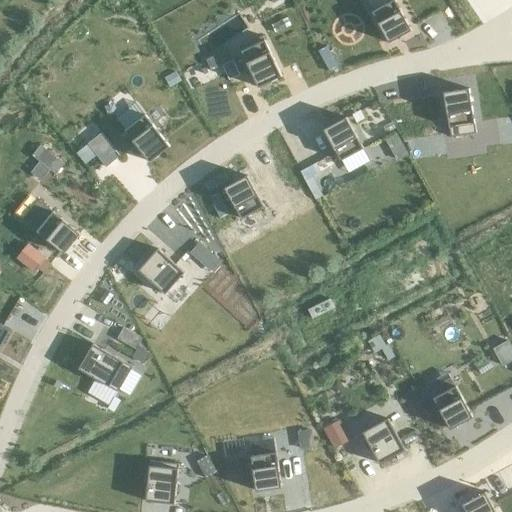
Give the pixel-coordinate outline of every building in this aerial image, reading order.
[(366,0),(391,45),(413,33),(395,0),(366,0)] [(240,47),(259,87),(283,76),(263,36),(240,47)] [(211,71),(222,66),(217,55),(206,60),(211,71)] [(222,66),(229,80),(240,75),(233,60),(222,66)] [(164,78),(170,87),(181,81),(175,71),(164,78)] [(476,133),(470,89),(444,92),(451,137),(476,133)] [(135,102),(116,117),(126,130),(151,162),(171,146),(146,114),(145,115),(135,102)] [(341,161),(364,149),(347,117),(324,130),(341,161)] [(102,132),(88,143),(106,167),(121,155),(102,132)] [(385,137),(397,159),(407,153),(395,132),(385,137)] [(41,145),(33,156),(57,174),(65,163),(41,145)] [(225,188),(242,219),(265,207),(248,176),(225,188)] [(41,201),(25,221),(65,254),(81,234),(41,201)] [(199,243),(190,253),(201,263),(210,252),(199,243)] [(166,294),(185,272),(158,248),(139,270),(166,294)] [(26,252),(18,262),(40,279),(48,270),(26,252)] [(0,349),(11,330),(0,323),(0,349)] [(142,339),(124,329),(118,339),(136,349),(142,339)] [(494,348),(504,366),(511,361),(511,348),(508,341),(494,348)] [(118,392),(133,367),(94,344),(79,369),(118,392)] [(483,372),(460,384),(477,415),(500,403),(483,372)] [(371,430),(388,461),(413,447),(396,416),(371,430)] [(339,420),(324,428),(334,448),(350,440),(339,420)] [(310,430),(297,432),(299,449),(313,447),(310,430)] [(257,491),(282,487),(277,452),(252,456),(257,491)] [(207,456),(197,461),(206,478),(216,473),(207,456)] [(146,501),(175,504),(179,464),(151,461),(146,501)] [(463,504),(467,511),(496,511),(486,492),(463,504)]
